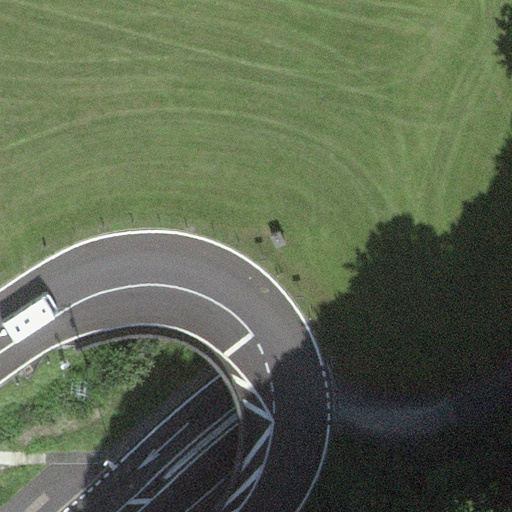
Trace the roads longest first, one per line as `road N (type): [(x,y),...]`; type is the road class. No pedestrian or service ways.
road 1 (tertiary): [(262,511),(280,481),(291,429),(281,370),(258,325),(214,290),(169,275),(124,275),(82,290),(0,343)]
road 2 (primary): [(127,511),(237,416),(325,357),(390,331),(511,306)]
